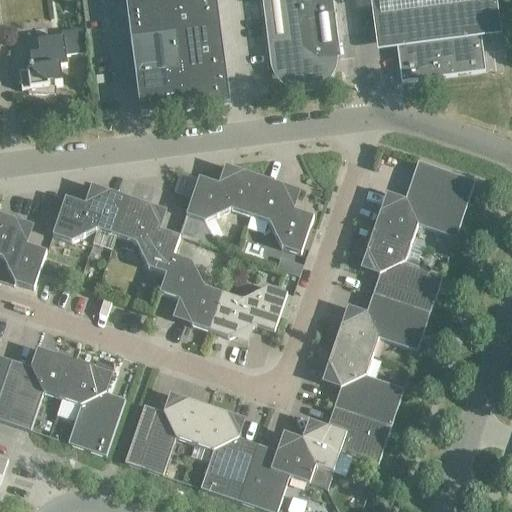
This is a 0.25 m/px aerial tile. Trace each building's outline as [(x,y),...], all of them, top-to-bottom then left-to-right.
[(219,32),(214,0),(182,0),(171,1),(176,38),(219,32)] [(262,0),(271,63),(271,66),(272,68),(273,71),(274,73),(275,75),(276,77),(278,80),(280,82),(282,83),(285,86),(289,89),(292,90),(295,91),(300,92),(304,92),(306,92),(308,92),(311,91),(314,91),(318,89),(319,89),(322,87),(325,85),(328,82),(330,80),(333,77),(334,75),(336,71),(337,68),(338,64),(338,60),(341,60),(339,41),(333,0),(262,0)] [(494,0),(372,0),(379,50),(499,35),(494,0)] [(176,38),(171,1),(127,7),(131,43),(176,38)] [(60,70),(67,69),(66,59),(85,56),(82,32),(61,35),(62,41),(38,44),(39,56),(30,57),(32,70),(29,71),(29,73),(19,74),(21,93),(28,92),(28,95),(47,96),(47,90),(48,90),(48,88),(54,87),(54,89),(62,88),(60,70)] [(224,71),(219,32),(176,38),(181,76),(224,71)] [(181,76),(176,38),(131,43),(136,82),(181,76)] [(396,49),(401,84),(485,74),(480,38),(396,49)] [(229,107),(224,71),(181,76),(185,112),(229,107)] [(185,112),(181,76),(136,82),(141,118),(185,112)] [(475,184),(418,165),(405,203),(417,228),(455,241),(475,184)] [(244,175),(218,188),(231,213),(250,219),(263,182),(244,175)] [(186,219),(188,220),(181,239),(218,252),(206,225),(231,213),(218,188),(199,181),(186,219)] [(282,188),(263,182),(250,219),(269,226),(294,213),(282,188)] [(110,195),(85,207),(97,233),(116,239),(129,201),(110,195)] [(72,245),(97,233),(85,207),(65,201),(52,239),(72,245)] [(148,208),(129,201),(116,239),(135,246),(160,233),(148,208)] [(417,228),(405,203),(380,215),(373,234),(411,247),(417,228)] [(314,220),(294,213),(269,226),(281,251),(301,258),(314,220)] [(15,223),(0,217),(0,259),(2,261),(27,248),(15,223)] [(180,240),(160,233),(135,246),(147,271),(166,277),(166,278),(173,259),(180,240)] [(411,247),(373,234),(367,253),(379,279),(405,266),(411,247)] [(47,255),(27,248),(2,261),(14,286),(34,293),(47,255)] [(166,278),(166,277),(159,296),(179,303),(204,291),(192,265),(173,259),(166,278)] [(47,262),(43,275),(55,279),(60,267),(47,262)] [(442,279),(405,266),(379,279),(373,298),(429,317),(442,279)] [(61,267),(57,280),(73,285),(77,273),(61,267)] [(223,297),(204,291),(179,303),(191,328),(210,335),(223,297)] [(267,291),(242,304),(255,329),(274,336),(287,298),(267,291)] [(242,304),(223,297),(210,335),(229,341),(255,329),(242,304)] [(429,317),(373,298),(366,316),(379,342),(416,355),(429,317)] [(379,342),(366,316),(341,329),(334,348),(372,361),(379,342)] [(372,361),(334,348),(328,367),(340,392),(366,380),(372,361)] [(56,358),(31,371),(43,396),(62,403),(75,365),(56,358)] [(0,398),(12,364),(0,360),(0,398)] [(31,371),(12,364),(0,398),(0,423),(30,434),(43,396),(31,371)] [(94,371),(75,365),(62,403),(81,409),(106,397),(94,371)] [(404,393),(366,380),(340,392),(334,411),(391,430),(404,393)] [(125,403),(106,397),(81,409),(68,447),(106,460),(125,403)] [(188,404),(163,416),(175,441),(194,448),(207,410),(188,404)] [(163,416),(144,410),(125,466),(163,479),(175,441),(163,416)] [(226,417),(207,410),(194,448),(213,454),(239,442),(226,417)] [(391,430),(334,411),(327,430),(340,455),(377,468),(378,468),(391,430)] [(340,455),(327,430),(302,442),(315,470),(333,476),(340,455)] [(258,448),(239,442),(213,454),(200,492),(238,505),(258,448)] [(315,470),(302,442),(277,455),(289,480),(309,487),(315,470)] [(277,455),(258,448),(238,505),(258,511),(278,511),(289,480),(277,455)]
